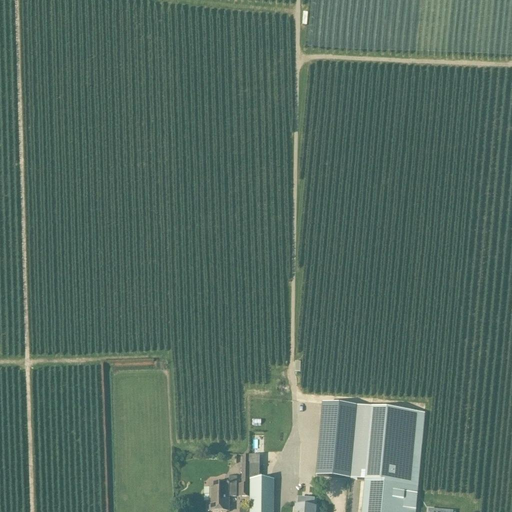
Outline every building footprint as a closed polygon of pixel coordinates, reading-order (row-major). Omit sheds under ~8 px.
[(317,478),(350,481),(357,408),(324,405),(317,478)] [(372,410),(362,511),(415,511),(424,415),(372,410)] [(264,441),(264,451),(281,451),(281,441),(264,441)] [(249,498),(250,498),(250,456),(242,456),(241,486),(239,486),(239,498),(249,498)] [(260,464),(250,464),(250,498),(249,498),(249,511),(273,511),(274,480),(260,480),(260,464)] [(237,477),(225,477),(225,485),(210,484),(209,511),(218,511),(228,511),(229,497),(236,497),(237,477)] [(315,511),(316,508),(301,507),(301,502),(296,501),(296,506),(295,511),(315,511)]
